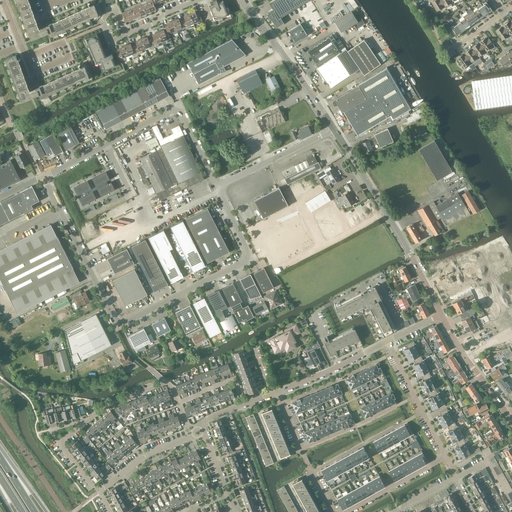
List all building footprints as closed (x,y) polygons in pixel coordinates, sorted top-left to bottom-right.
[(94,5),(91,6),(91,7),(83,10),(75,14),(67,17),(67,18),(59,21),(51,25),(45,27),(45,28),(39,31),(36,23),(33,15),(30,7),(30,6),(27,0),(15,0),(18,6),(21,14),(24,23),(31,40),(47,33),(49,37),(58,34),(58,33),(66,30),(66,29),(74,26),(82,22),(90,19),(90,18),(98,15),(94,5)] [(146,14),(151,12),(146,0),(141,2),(146,14)] [(151,0),(146,0),(151,12),(156,10),(151,0)] [(209,6),(215,20),(230,14),(231,14),(229,12),(227,8),(226,8),(222,0),(223,1),(217,3),(216,0),(213,1),(212,2),(213,5),(209,6)] [(273,10),(268,14),(270,17),(277,26),(282,23),(280,18),(283,16),(296,9),(309,0),(275,0),(274,1),(271,3),(269,4),(273,10)] [(445,6),(441,0),(434,0),(432,2),(437,11),(442,7),(445,6)] [(146,14),(141,2),(136,4),(141,16),(146,14)] [(481,4),(487,13),(489,12),(492,10),(486,2),(483,4),(484,5),(482,6),(481,4)] [(131,6),(136,18),(141,16),(136,4),(131,6)] [(487,13),(481,4),(476,7),(483,16),(487,13)] [(126,8),(127,11),(131,20),(136,18),(131,6),(126,8)] [(478,19),(483,16),(476,7),(477,9),(473,12),(478,19)] [(126,22),(131,20),(127,11),(122,13),(126,22)] [(351,12),(334,22),(341,32),(355,23),(358,28),(365,24),(357,11),(353,14),(351,12)] [(195,12),(189,14),(193,24),(197,22),(197,24),(199,24),(203,23),(199,13),(196,15),(195,12)] [(474,22),(478,19),(473,12),(469,15),(468,13),(467,13),(474,22)] [(474,22),(467,13),(463,16),(470,26),(474,22)] [(190,25),(193,24),(189,14),(181,17),(186,30),(190,28),(190,27),(190,25)] [(470,26),(463,16),(460,18),(462,20),(460,22),(459,20),(465,29),(470,26)] [(182,31),(186,30),(181,17),(173,21),(177,31),(180,29),(181,31),(182,31)] [(461,32),(465,29),(459,20),(454,23),(461,32)] [(178,33),(177,31),(173,21),(167,23),(168,26),(165,27),(167,32),(170,36),(178,33)] [(511,21),(511,22),(509,23),(508,22),(506,23),(505,23),(504,24),(503,25),(511,36),(510,35),(511,33),(511,21)] [(459,33),(461,32),(454,23),(452,24),(453,25),(451,27),(457,36),(459,34),(459,33)] [(288,31),(290,35),(290,37),(291,38),(292,39),(292,38),(295,42),(307,35),(300,24),(288,31)] [(501,27),(499,29),(498,28),(496,30),(496,31),(502,40),(506,37),(507,39),(511,36),(503,25),(504,27),(502,29),(501,27)] [(161,30),(158,31),(162,42),(165,41),(166,42),(167,43),(171,41),(170,36),(167,32),(165,33),(163,30),(161,31),(161,30)] [(155,48),(158,46),(159,45),(158,44),(162,42),(158,31),(154,33),(155,34),(152,35),(152,36),(150,37),(155,48)] [(97,34),(86,38),(96,63),(98,62),(98,63),(101,62),(104,69),(106,68),(107,69),(116,66),(112,57),(113,57),(112,54),(110,55),(109,52),(105,54),(97,34)] [(144,37),(141,38),(145,49),(149,48),(149,49),(151,50),(155,48),(150,37),(148,38),(147,37),(144,38),(144,37)] [(307,51),(318,67),(336,55),(346,49),(341,42),(339,43),(338,41),(333,42),(329,37),(307,51)] [(138,55),(142,53),(142,52),(142,50),(145,49),(141,38),(138,40),(138,41),(135,42),(136,43),(133,44),(138,55)] [(485,38),(482,40),(481,40),(480,41),(480,42),(488,53),(486,51),(490,48),(491,50),(495,47),(493,44),(488,38),(486,40),(485,38)] [(227,42),(187,63),(199,84),(221,73),(221,72),(220,68),(241,57),(232,39),(227,42)] [(347,51),(359,69),(364,75),(380,64),(364,39),(347,51)] [(472,47),(480,58),(479,56),(482,54),(484,55),(488,53),(480,42),(481,44),(478,45),(477,44),(475,45),(474,45),(473,46),(472,47)] [(127,44),(124,45),(129,56),(132,54),(133,56),(134,56),(138,55),(133,44),(131,45),(130,44),(128,45),(127,44)] [(117,51),(121,62),(125,60),(126,59),(125,57),(129,56),(124,45),(121,46),(121,47),(119,48),(120,50),(117,51)] [(480,58),(472,47),(473,49),(471,51),(470,49),(468,51),(466,50),(465,51),(465,53),(473,63),(480,58)] [(316,69),(317,69),(324,81),(325,81),(330,88),(350,75),(359,69),(347,51),(346,49),(336,55),(318,67),(316,69)] [(463,54),(460,56),(459,56),(458,57),(457,58),(465,69),(473,63),(465,53),(466,54),(464,56),(463,54)] [(507,66),(511,62),(511,61),(505,53),(502,55),(503,56),(501,57),(502,58),(499,60),(503,66),(506,64),(507,66)] [(17,60),(17,59),(16,55),(6,60),(9,68),(8,68),(12,76),(11,76),(15,84),(14,84),(21,101),(22,101),(38,95),(40,99),(48,95),(56,92),(56,91),(64,88),(72,84),(80,80),(88,77),(84,67),(81,68),(73,72),(65,75),(65,76),(57,79),(49,83),(41,87),(29,92),(26,85),(23,77),(23,76),(20,68),(17,60)] [(349,91),(335,99),(336,100),(342,110),(341,110),(342,112),(343,111),(352,127),(354,131),(355,131),(357,134),(356,134),(357,136),(358,135),(390,116),(392,120),(411,109),(386,67),(358,84),(357,84),(357,86),(354,88),(349,91)] [(263,84),(260,78),(256,70),(236,79),(243,93),(263,84)] [(511,75),(471,81),(475,109),(511,104),(511,75)] [(269,77),(266,79),(271,90),(274,89),(275,91),(280,88),(274,76),(269,78),(269,77)] [(160,77),(152,81),(161,100),(169,95),(160,77)] [(153,104),(161,100),(152,81),(144,86),(153,104)] [(146,108),(153,104),(144,86),(136,90),(146,108)] [(138,112),(146,108),(136,90),(128,94),(138,112)] [(128,94),(120,98),(130,116),(138,112),(128,94)] [(122,120),(130,116),(120,98),(112,102),(122,120)] [(114,125),(122,120),(112,102),(104,107),(114,125)] [(106,129),(114,125),(104,107),(96,111),(106,129)] [(255,118),(262,133),(285,122),(278,107),(255,118)] [(70,125),(56,132),(66,150),(80,143),(70,125)] [(308,127),(298,132),(301,139),(312,134),(308,127)] [(368,140),(362,143),(366,152),(372,149),(370,144),(377,141),(380,147),(393,141),(387,128),(374,134),(376,138),(369,141),(368,140)] [(54,133),(40,140),(47,154),(49,157),(48,158),(49,158),(53,155),(54,156),(63,151),(54,133)] [(162,148),(140,158),(160,200),(204,179),(183,136),(161,146),(162,148)] [(434,140),(418,149),(428,166),(437,181),(456,169),(450,159),(446,161),(444,156),(434,140)] [(38,142),(29,146),(36,159),(45,155),(38,142)] [(21,167),(28,164),(23,153),(21,153),(21,152),(20,152),(19,152),(17,153),(17,154),(16,155),(17,156),(16,156),(21,167)] [(313,154),(306,158),(306,159),(310,166),(298,172),(284,179),(286,182),(287,184),(321,168),(319,165),(318,162),(317,162),(313,154)] [(294,165),(298,172),(310,166),(306,159),(294,165)] [(0,188),(1,190),(17,182),(21,180),(20,178),(11,160),(0,165),(0,188)] [(330,167),(316,173),(319,179),(327,174),(333,184),(336,182),(340,180),(339,180),(340,179),(333,168),(331,169),(330,167)] [(110,179),(106,171),(92,178),(96,186),(110,179)] [(314,177),(287,190),(291,198),(319,184),(314,177)] [(91,188),(88,181),(73,188),(77,195),(91,188)] [(115,189),(111,182),(97,189),(101,196),(115,189)] [(28,188),(0,202),(0,201),(0,224),(33,208),(31,204),(39,200),(34,190),(32,186),(28,188)] [(288,205),(279,187),(254,200),(263,218),(288,205)] [(96,198),(93,191),(79,198),(82,205),(96,198)] [(325,191),(305,202),(311,212),(331,200),(325,191)] [(456,194),(441,203),(440,200),(434,203),(433,202),(416,211),(418,213),(419,213),(423,220),(420,222),(423,228),(426,226),(437,219),(441,217),(446,225),(471,215),(479,211),(480,211),(474,201),(473,200),(475,199),(474,196),(471,197),(468,191),(462,195),(471,210),(469,212),(458,194),(456,194)] [(338,197),(337,195),(335,192),(330,195),(332,198),(333,200),(338,197)] [(341,197),(336,200),(340,206),(345,203),(347,207),(355,202),(352,199),(348,192),(341,197)] [(330,206),(315,213),(326,238),(342,231),(330,206)] [(229,252),(207,208),(185,219),(207,263),(229,252)] [(298,217),(258,238),(271,263),(311,242),(298,217)] [(444,230),(437,219),(426,226),(428,230),(431,229),(435,236),(444,230)] [(183,220),(170,227),(193,272),(205,266),(183,220)] [(406,227),(411,235),(423,228),(420,222),(419,223),(421,225),(415,228),(413,224),(406,227)] [(49,241),(57,237),(52,228),(50,224),(42,228),(49,241)] [(424,230),(423,228),(411,235),(415,243),(422,239),(418,233),(421,231),(421,232),(424,230)] [(148,238),(171,283),(183,277),(170,250),(173,248),(164,230),(148,238)] [(68,267),(72,265),(57,237),(49,241),(0,265),(0,278),(11,300),(70,270),(68,267)] [(168,284),(145,239),(131,246),(154,291),(168,284)] [(498,245),(480,255),(491,275),(509,264),(498,245)] [(127,249),(107,258),(115,274),(134,264),(127,249)] [(438,263),(427,269),(437,284),(469,265),(465,257),(442,270),(438,263)] [(401,276),(408,273),(405,267),(397,271),(399,273),(400,273),(401,276)] [(258,282),(269,277),(264,268),(253,273),(258,282)] [(135,269),(112,280),(125,306),(147,295),(135,269)] [(403,283),(411,279),(408,273),(401,276),(403,279),(402,280),(403,283)] [(263,298),(250,274),(240,279),(250,299),(261,296),(262,299),(263,298)] [(269,277),(258,282),(263,293),(274,287),(269,277)] [(233,283),(222,289),(239,322),(246,319),(247,320),(254,317),(248,305),(243,308),(240,302),(242,301),(233,283)] [(403,298),(412,293),(417,290),(414,285),(407,288),(409,292),(401,296),(403,298)] [(382,337),(382,338),(396,331),(395,331),(381,302),(380,302),(378,300),(381,299),(376,287),(336,307),(341,319),(342,319),(341,318),(368,305),(384,337),(382,337)] [(207,296),(218,317),(219,317),(221,321),(220,322),(224,330),(227,328),(228,330),(234,327),(233,325),(236,324),(232,315),(225,318),(224,315),(224,314),(223,315),(221,311),(228,307),(219,290),(207,296)] [(413,300),(420,296),(417,290),(412,293),(403,298),(397,301),(402,310),(403,310),(407,308),(410,307),(406,299),(411,297),(413,300)] [(85,292),(81,294),(80,291),(71,295),(75,302),(72,303),(74,306),(74,307),(79,304),(79,305),(89,300),(89,299),(89,298),(88,296),(87,296),(85,292)] [(281,303),(275,292),(265,297),(271,308),(281,303)] [(67,297),(56,303),(58,308),(70,303),(67,297)] [(221,331),(204,298),(193,303),(210,337),(221,331)] [(511,298),(506,302),(503,304),(511,319),(511,298)] [(452,303),(455,309),(463,305),(460,299),(452,303)] [(264,301),(253,307),(257,315),(261,313),(260,312),(268,308),(264,301)] [(418,308),(420,312),(427,309),(423,303),(416,307),(417,309),(418,308)] [(465,304),(463,305),(455,309),(458,314),(460,313),(461,314),(468,311),(465,304)] [(175,312),(187,335),(201,327),(190,305),(175,312)] [(430,315),(427,309),(420,312),(422,315),(420,316),(422,319),(430,315)] [(475,313),(473,309),(468,311),(461,314),(460,315),(463,320),(461,321),(464,326),(472,322),(470,319),(474,317),(473,314),(475,313)] [(65,329),(65,330),(74,363),(112,344),(96,314),(65,329)] [(164,317),(152,324),(158,336),(171,330),(164,317)] [(472,329),(474,333),(479,330),(478,327),(481,326),(480,323),(478,324),(477,323),(473,325),(472,322),(464,326),(467,332),(472,329)] [(287,351),(295,347),(293,342),(295,341),(292,336),(299,332),(296,325),(286,330),(287,332),(271,340),(272,343),(270,344),(274,354),(286,348),(287,351)] [(440,331),(436,325),(431,328),(432,331),(427,334),(429,337),(434,334),(434,335),(440,331)] [(144,328),(127,336),(135,350),(151,342),(144,328)] [(193,337),(196,343),(207,338),(202,329),(199,330),(201,333),(193,337)] [(331,355),(361,340),(360,340),(355,329),(330,342),(327,336),(323,339),(331,355)] [(434,335),(437,341),(443,337),(440,331),(434,335)] [(484,333),(471,339),(474,345),(486,339),(484,333)] [(439,347),(441,347),(446,343),(443,337),(437,341),(439,344),(438,345),(439,347)] [(172,351),(175,350),(177,351),(178,348),(182,346),(180,343),(179,343),(177,338),(168,343),(170,347),(170,348),(171,349),(172,351)] [(320,348),(317,341),(316,342),(316,341),(310,344),(313,350),(307,352),(310,358),(304,361),(307,367),(313,364),(314,365),(322,362),(316,351),(320,348)] [(406,355),(412,352),(418,349),(415,344),(413,341),(406,345),(407,348),(402,350),(404,352),(405,353),(406,355)] [(450,350),(446,343),(441,347),(442,349),(439,351),(440,352),(436,354),(439,358),(444,356),(443,353),(444,353),(450,350)] [(160,352),(156,345),(146,350),(150,357),(160,352)] [(233,353),(237,364),(248,360),(247,357),(248,357),(252,356),(251,353),(247,355),(247,354),(251,352),(250,350),(246,351),(246,352),(245,352),(244,349),(233,353)] [(418,349),(412,352),(406,355),(409,360),(413,359),(414,361),(421,358),(420,355),(421,354),(418,349)] [(506,359),(511,355),(511,352),(510,349),(508,351),(500,355),(499,355),(500,357),(501,357),(503,356),(504,357),(505,356),(506,359)] [(65,350),(55,352),(61,372),(70,369),(65,350)] [(119,353),(122,358),(120,359),(123,366),(132,362),(129,355),(128,355),(125,350),(119,353)] [(40,366),(48,365),(51,365),(51,358),(47,358),(47,352),(39,353),(40,366)] [(482,359),(484,364),(499,355),(500,355),(499,354),(499,353),(490,357),(489,355),(482,359)] [(455,359),(453,354),(446,359),(447,361),(442,364),(443,367),(455,359)] [(500,355),(499,355),(484,364),(487,368),(494,364),(493,362),(500,357),(501,357),(500,355)] [(415,368),(416,370),(428,364),(425,359),(423,360),(421,358),(414,361),(415,364),(412,365),(413,368),(415,368)] [(449,365),(451,367),(458,363),(455,359),(443,367),(444,368),(449,365)] [(249,362),(248,360),(237,364),(241,374),(252,370),(250,367),(252,367),(255,366),(255,363),(251,365),(251,364),(254,362),(253,360),(250,362),(249,362)] [(226,374),(229,373),(231,377),(233,376),(231,373),(232,372),(228,363),(223,366),(226,374)] [(445,371),(448,375),(461,367),(458,363),(451,367),(452,369),(450,370),(449,368),(445,371)] [(431,370),(428,364),(416,370),(417,372),(416,374),(418,376),(421,375),(422,377),(429,374),(428,371),(431,370)] [(380,373),(381,372),(379,368),(378,369),(376,365),(371,367),(375,377),(380,374),(380,373)] [(496,378),(497,381),(503,377),(506,376),(505,374),(502,376),(499,372),(506,368),(504,366),(490,374),(492,376),(491,376),(493,379),(493,378),(494,379),(496,378)] [(223,380),(218,367),(213,369),(217,378),(219,377),(221,381),(223,380)] [(370,379),(375,377),(371,367),(366,369),(370,379)] [(454,376),(456,375),(463,371),(461,367),(448,375),(449,376),(452,374),(454,376)] [(366,369),(361,372),(367,384),(367,383),(366,381),(370,379),(366,369)] [(252,370),(241,374),(245,384),(255,380),(254,377),(256,377),(259,376),(258,374),(255,375),(255,374),(258,373),(257,370),(254,372),(253,373),(252,370)] [(214,383),(209,371),(204,373),(207,382),(210,381),(211,384),(214,383)] [(453,383),(457,380),(466,375),(463,371),(456,375),(457,377),(451,381),(453,383)] [(356,374),(362,386),(367,384),(361,372),(356,374)] [(206,386),(204,383),(207,382),(204,373),(199,374),(204,387),(206,386)] [(198,385),(200,384),(202,388),(204,387),(199,374),(195,376),(199,387),(198,385)] [(353,374),(351,376),(357,388),(362,386),(356,374),(354,375),(353,374)] [(420,382),(422,387),(434,381),(431,376),(429,374),(422,377),(423,380),(420,382)] [(460,384),(468,379),(466,375),(457,380),(459,384),(460,384)] [(195,378),(190,380),(195,393),(197,392),(196,388),(199,387),(195,376),(194,376),(195,378)] [(357,388),(351,376),(351,377),(346,379),(352,391),(357,388)] [(511,389),(503,377),(497,381),(496,381),(497,382),(496,382),(506,394),(511,389)] [(195,393),(190,380),(185,382),(189,391),(192,390),(193,394),(195,393)] [(256,383),(255,380),(245,384),(249,394),(259,390),(258,388),(259,387),(260,388),(263,386),(262,384),(259,385),(258,384),(262,383),(261,381),(257,382),(258,382),(256,383)] [(424,393),(425,393),(427,392),(428,394),(435,391),(434,388),(437,387),(434,381),(422,387),(424,389),(423,391),(424,393)] [(465,390),(467,394),(475,389),(471,383),(466,387),(465,385),(460,388),(461,390),(462,391),(463,390),(464,391),(465,390)] [(186,396),(181,384),(176,386),(179,394),(182,393),(183,397),(186,396)] [(332,385),(336,396),(341,393),(337,384),(332,386),(332,385)] [(230,399),(235,397),(232,388),(229,389),(227,385),(225,386),(230,399)] [(329,386),(329,387),(327,388),(331,398),(336,396),(332,385),(329,386)] [(226,401),(222,392),(219,393),(217,388),(216,389),(221,402),(226,401)] [(327,388),(322,390),(326,400),(331,398),(327,388)] [(213,395),(216,404),(221,402),(216,389),(213,390),(215,394),(213,395)] [(470,394),(472,398),(478,394),(475,389),(467,394),(468,394),(467,394),(468,396),(470,394)] [(168,390),(163,392),(167,403),(169,402),(168,400),(171,398),(168,390)] [(317,392),(321,402),(326,400),(322,390),(317,392)] [(429,401),(430,403),(442,397),(439,392),(437,393),(435,391),(428,394),(429,397),(426,399),(428,401),(429,401)] [(164,404),(167,403),(163,392),(158,394),(161,402),(163,401),(164,404)] [(206,393),(211,406),(216,404),(213,395),(210,396),(208,392),(206,393)] [(317,392),(312,394),(317,406),(316,404),(321,402),(317,392)] [(390,393),(385,396),(389,405),(395,403),(393,399),(394,398),(392,394),(391,395),(390,393)] [(158,394),(153,396),(157,407),(159,406),(158,403),(161,402),(158,394)] [(312,394),(307,396),(312,408),(317,406),(312,394)] [(478,394),(472,398),(470,399),(474,404),(483,397),(481,394),(479,395),(478,394)] [(142,397),(146,409),(148,408),(147,405),(149,404),(150,406),(151,406),(147,395),(142,397)] [(157,407),(153,396),(148,397),(147,395),(151,406),(153,405),(154,408),(157,407)] [(307,410),(312,408),(307,396),(302,398),(307,410)] [(385,408),(389,405),(385,396),(380,398),(385,408)] [(137,399),(140,408),(142,407),(143,410),(146,409),(142,397),(137,399)] [(442,398),(442,397),(430,403),(432,406),(431,407),(432,409),(437,407),(438,410),(445,406),(444,403),(442,404),(440,399),(442,398)] [(198,399),(202,412),(207,410),(203,399),(204,401),(201,402),(199,398),(198,399)] [(300,398),(297,400),(302,412),(301,410),(306,408),(307,411),(307,410),(302,398),(300,399),(300,398)] [(380,398),(375,401),(380,410),(385,408),(380,398)] [(137,399),(131,401),(136,413),(138,412),(137,409),(140,408),(137,399)] [(297,415),(302,412),(297,400),(297,401),(292,403),(297,415)] [(131,401),(126,403),(130,412),(132,411),(133,413),(136,413),(131,401)] [(375,412),(380,410),(375,401),(370,403),(375,412)] [(188,417),(193,415),(188,402),(186,403),(187,407),(185,408),(188,417)] [(198,414),(195,405),(191,406),(190,402),(188,402),(193,415),(198,414)] [(127,413),(130,412),(126,403),(121,405),(126,416),(128,416),(127,413)] [(364,403),(359,406),(365,417),(370,415),(370,416),(371,416),(364,403)] [(365,403),(364,403),(371,416),(373,414),(373,413),(375,412),(370,403),(366,405),(365,403)] [(478,408),(476,404),(463,411),(466,417),(478,411),(479,415),(489,410),(486,404),(478,408)] [(72,412),(74,417),(74,418),(82,416),(80,407),(74,408),(73,405),(70,405),(71,409),(72,412)] [(116,408),(118,412),(119,415),(122,414),(123,417),(126,416),(121,405),(116,407),(116,408)] [(62,407),(65,419),(65,420),(74,417),(72,412),(71,409),(65,410),(64,406),(62,407)] [(54,412),(57,421),(65,419),(62,407),(56,408),(53,408),(54,412)] [(262,413),(280,457),(291,453),(290,450),(272,408),(262,413)] [(439,419),(440,422),(452,415),(449,410),(448,411),(446,408),(439,412),(441,415),(436,417),(437,419),(439,419)] [(57,421),(54,412),(48,414),(47,410),(44,410),(48,423),(57,421)] [(106,414),(114,423),(116,422),(114,420),(117,418),(111,410),(106,414)] [(346,427),(349,426),(343,413),(338,415),(343,427),(346,426),(346,427)] [(344,413),(343,413),(349,426),(349,425),(354,423),(350,413),(345,415),(344,413)] [(106,414),(102,417),(108,425),(110,423),(112,425),(114,423),(106,414)] [(173,414),(171,415),(175,426),(181,424),(178,416),(175,417),(173,414)] [(253,414),(245,417),(248,424),(256,421),(253,414)] [(495,419),(491,414),(485,418),(488,421),(482,424),(484,426),(495,419)] [(171,428),(175,426),(171,415),(169,416),(170,418),(167,419),(171,428)] [(339,418),(334,420),(338,429),(343,427),(338,415),(339,418)] [(446,425),(448,428),(455,424),(454,421),(452,415),(440,422),(443,427),(446,425)] [(108,425),(102,417),(98,421),(106,430),(108,429),(106,426),(108,425)] [(164,417),(161,418),(166,430),(171,428),(167,419),(165,420),(164,417)] [(161,432),(166,430),(161,418),(159,419),(160,422),(157,423),(161,432)] [(213,422),(215,427),(228,422),(227,420),(222,422),(221,419),(213,422)] [(490,425),(492,428),(498,424),(495,419),(484,426),(485,428),(488,426),(488,427),(490,425)] [(333,431),(338,429),(334,420),(329,422),(333,431)] [(98,421),(94,424),(99,431),(102,430),(104,432),(106,430),(98,421)] [(155,434),(161,432),(157,423),(154,424),(153,421),(151,422),(155,434)] [(259,428),(256,421),(248,424),(251,431),(259,428)] [(151,436),(155,434),(151,422),(149,423),(150,426),(147,427),(151,438),(151,436)] [(217,433),(225,429),(224,426),(229,424),(228,422),(215,427),(217,433)] [(329,422),(324,424),(328,434),(333,431),(329,422)] [(99,431),(94,424),(89,427),(97,437),(99,435),(97,433),(99,431)] [(323,436),(328,434),(324,424),(319,426),(323,436)] [(449,434),(451,437),(462,430),(460,431),(457,426),(456,426),(455,424),(448,428),(449,430),(446,432),(448,434),(449,434)] [(487,438),(501,430),(498,424),(492,428),(494,431),(486,436),(487,438)] [(405,425),(399,428),(404,437),(412,433),(409,428),(407,429),(405,425)] [(319,426),(314,428),(318,438),(323,436),(319,426)] [(85,431),(86,433),(91,438),(93,436),(95,439),(97,437),(89,427),(85,431)] [(144,428),(142,429),(146,440),(151,438),(147,427),(148,430),(145,431),(144,428)] [(251,431),(254,438),(261,435),(259,428),(251,431)] [(314,428),(309,430),(314,441),(317,439),(316,439),(318,438),(314,428)] [(400,442),(399,440),(404,437),(399,428),(394,430),(400,442)] [(138,433),(141,442),(146,440),(142,429),(139,429),(140,432),(138,433)] [(217,433),(219,437),(232,433),(231,430),(226,432),(225,429),(217,433)] [(314,441),(309,430),(304,432),(308,442),(313,440),(314,441)] [(394,430),(389,433),(395,445),(400,442),(394,430)] [(455,441),(457,444),(464,440),(462,437),(465,436),(462,430),(451,437),(452,439),(451,440),(452,443),(455,441)] [(488,446),(489,445),(492,444),(489,440),(497,435),(498,438),(499,438),(501,440),(505,438),(503,435),(504,435),(501,430),(487,438),(484,440),(488,446)] [(233,435),(232,433),(219,437),(220,442),(229,439),(228,437),(233,435)] [(389,433),(384,436),(390,448),(395,445),(389,433)] [(127,436),(125,438),(133,447),(137,444),(132,437),(131,437),(130,435),(128,437),(127,436)] [(264,442),(261,435),(254,438),(257,445),(264,442)] [(384,436),(378,439),(384,451),(390,448),(384,436)] [(71,446),(74,450),(85,441),(87,440),(86,438),(80,443),(78,440),(71,446)] [(125,442),(123,444),(129,451),(133,447),(125,438),(123,439),(125,442)] [(220,442),(222,448),(236,443),(235,440),(230,442),(229,439),(220,442)] [(373,442),(379,454),(384,451),(378,439),(373,442)] [(455,448),(458,453),(469,447),(466,442),(465,442),(464,440),(457,444),(458,446),(455,448)] [(74,450),(78,454),(85,449),(83,447),(87,443),(85,441),(74,450)] [(267,449),(264,442),(257,445),(260,452),(267,449)] [(119,443),(117,445),(124,454),(129,451),(123,444),(121,445),(119,443)] [(237,445),(236,443),(222,448),(224,453),(233,450),(232,447),(237,445)] [(120,457),(124,454),(117,445),(115,446),(117,448),(115,450),(120,457)] [(503,450),(506,456),(511,452),(511,449),(510,446),(503,450)] [(363,459),(369,456),(364,447),(358,450),(363,459)] [(472,452),(469,447),(458,453),(459,456),(458,457),(459,459),(464,457),(465,459),(480,451),(479,448),(473,451),(473,452),(472,452)] [(87,451),(85,449),(78,454),(81,459),(92,450),(91,448),(87,451)] [(270,456),(267,449),(260,452),(263,459),(270,456)] [(81,459),(85,463),(92,457),(90,455),(94,452),(92,450),(81,459)] [(111,450),(109,451),(116,461),(120,457),(115,450),(112,452),(111,450)] [(197,450),(192,453),(199,467),(201,466),(200,464),(198,460),(201,458),(197,450)] [(228,457),(230,463),(238,459),(241,458),(238,450),(235,451),(229,454),(230,456),(228,457)] [(358,450),(353,453),(359,464),(358,462),(363,459),(358,450)] [(414,454),(420,466),(426,463),(423,458),(425,457),(421,450),(414,454)] [(108,455),(106,457),(112,464),(116,461),(109,451),(107,453),(108,455)] [(192,453),(187,455),(191,463),(193,462),(196,467),(198,465),(199,467),(192,453)] [(348,456),(354,467),(359,464),(353,453),(348,456)] [(409,457),(415,469),(420,466),(414,454),(409,457)] [(187,455),(182,458),(189,470),(191,469),(189,465),(191,463),(187,455)] [(273,462),(270,456),(263,459),(265,466),(273,463),(273,462)] [(348,456),(342,459),(349,470),(354,467),(348,456)] [(85,463),(88,467),(99,458),(97,457),(93,460),(92,457),(85,463)] [(405,462),(410,471),(415,469),(409,457),(408,457),(410,460),(405,462)] [(88,467),(91,471),(98,466),(100,464),(98,462),(100,460),(99,458),(88,467)] [(177,458),(172,461),(178,474),(180,473),(179,470),(182,468),(177,458)] [(189,470),(182,458),(178,460),(177,458),(182,468),(184,467),(187,471),(189,470)] [(230,463),(232,468),(246,463),(245,461),(240,463),(238,459),(230,463)] [(337,462),(342,471),(347,468),(349,470),(342,459),(337,462)] [(178,474),(172,461),(167,463),(171,472),(174,471),(176,475),(178,474)] [(342,471),(337,462),(332,465),(337,474),(342,471)] [(404,474),(410,471),(405,462),(400,465),(398,463),(404,474)] [(167,463),(162,466),(169,479),(171,478),(168,473),(171,472),(167,463)] [(232,468),(234,474),(242,471),(241,467),(247,465),(246,463),(232,468)] [(398,463),(393,466),(399,477),(404,474),(398,463)] [(91,471),(95,476),(105,467),(104,465),(100,468),(98,466),(91,471)] [(332,465),(327,467),(333,479),(332,477),(337,474),(332,465)] [(157,469),(162,477),(164,476),(166,480),(169,479),(162,466),(157,469)] [(399,477),(393,466),(394,468),(389,471),(394,480),(399,477)] [(107,469),(105,467),(95,476),(98,480),(105,474),(103,472),(107,469)] [(327,482),(333,479),(327,467),(321,470),(327,482)] [(482,469),(485,474),(489,482),(492,480),(485,467),(482,469)] [(152,471),(159,484),(160,486),(162,484),(159,478),(162,477),(157,469),(152,471)] [(479,478),(482,476),(479,470),(468,476),(471,482),(469,483),(472,488),(479,485),(477,481),(480,479),(479,478)] [(152,471),(148,474),(153,484),(152,482),(154,481),(157,485),(159,484),(152,471)] [(234,474),(236,479),(253,473),(252,471),(249,472),(244,474),(242,471),(234,474)] [(245,478),(251,476),(254,475),(253,473),(236,479),(238,485),(246,482),(245,478)] [(153,484),(148,474),(147,474),(148,476),(144,478),(150,491),(153,490),(150,485),(153,484)] [(378,474),(373,477),(379,488),(385,485),(378,474)] [(379,488),(373,477),(374,479),(369,482),(374,491),(379,488)] [(144,478),(139,481),(143,489),(146,488),(149,494),(151,492),(150,491),(144,478)] [(302,478),(292,484),(307,511),(321,511),(304,481),(302,478)] [(143,489),(139,481),(134,483),(141,496),(143,495),(140,490),(143,489)] [(369,482),(364,485),(369,494),(374,491),(369,482)] [(129,486),(134,494),(135,496),(137,495),(140,500),(142,499),(141,496),(134,483),(129,486)] [(205,485),(202,487),(206,494),(211,492),(207,483),(204,484),(205,485)] [(240,490),(242,496),(252,492),(250,492),(249,489),(255,487),(254,484),(240,490)] [(276,490),(280,496),(287,492),(284,486),(284,485),(276,490)] [(369,494),(364,485),(358,488),(363,497),(369,494)] [(472,488),(475,494),(481,490),(479,485),(472,488)] [(108,490),(111,496),(124,489),(122,486),(118,489),(116,486),(108,490)] [(201,497),(206,494),(202,487),(199,489),(198,487),(196,489),(201,497)] [(358,488),(353,491),(358,500),(363,497),(358,488)] [(111,496),(113,500),(122,496),(120,493),(125,491),(124,489),(111,496)] [(194,491),(191,493),(195,500),(201,497),(196,489),(194,490),(194,491)] [(484,495),(481,490),(475,494),(478,499),(484,495)] [(195,500),(191,493),(190,491),(187,492),(186,491),(184,492),(189,501),(194,498),(195,500)] [(358,500),(353,491),(348,493),(353,503),(358,500)] [(183,495),(180,496),(183,504),(189,501),(184,492),(182,493),(183,495)] [(254,496),(252,492),(242,496),(245,501),(261,495),(260,493),(254,496)] [(280,496),(284,503),(291,499),(287,492),(280,496)] [(348,493),(343,496),(348,506),(353,503),(348,493)] [(445,500),(447,503),(455,498),(452,493),(442,498),(444,501),(445,500)] [(343,496),(342,494),(336,497),(342,509),(342,508),(348,506),(343,496)] [(247,507),(255,504),(253,500),(262,497),(261,495),(245,501),(247,507)] [(478,499),(481,504),(487,501),(484,495),(478,499)] [(113,500),(116,505),(129,499),(127,496),(124,498),(123,496),(122,496),(113,500)] [(174,498),(178,506),(183,504),(180,496),(176,498),(176,497),(174,498)] [(172,500),(169,502),(173,509),(178,506),(174,498),(172,499),(172,500)] [(449,508),(451,507),(457,503),(455,498),(447,503),(446,503),(449,508)] [(118,510),(127,506),(125,503),(130,501),(129,499),(116,505),(118,510)] [(284,503),(287,510),(294,506),(291,499),(284,503)] [(484,510),(493,505),(490,499),(487,501),(481,504),(484,510)] [(173,509),(169,502),(170,504),(167,506),(166,505),(164,506),(167,511),(173,511),(174,511),(173,509)] [(457,503),(451,507),(449,508),(448,509),(450,511),(452,510),(453,511),(460,508),(457,503)]
